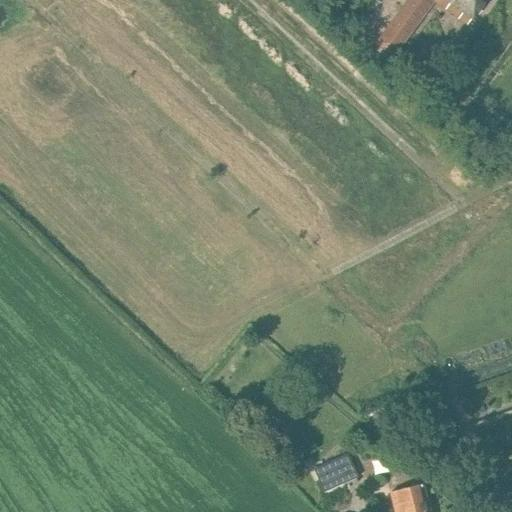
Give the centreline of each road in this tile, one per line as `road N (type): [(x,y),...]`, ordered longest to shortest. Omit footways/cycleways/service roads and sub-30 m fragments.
road 1 (track): [(447,391),(25,0)]
road 2 (track): [(437,281),(131,0)]
road 3 (track): [(241,0),(487,227),(437,281)]
road 4 (track): [(0,79),(214,278),(266,223)]
road 5 (track): [(214,278),(386,439)]
